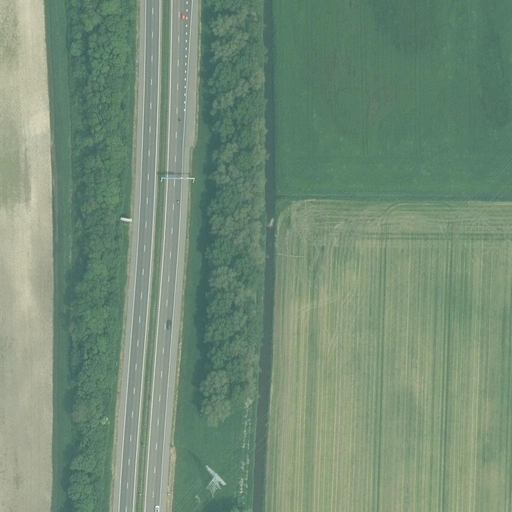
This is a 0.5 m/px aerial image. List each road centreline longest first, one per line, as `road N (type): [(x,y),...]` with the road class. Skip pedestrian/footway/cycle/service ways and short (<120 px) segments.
road 1 (motorway): [(152,0),(151,141),(126,511)]
road 2 (motorway): [(152,511),(178,0)]
